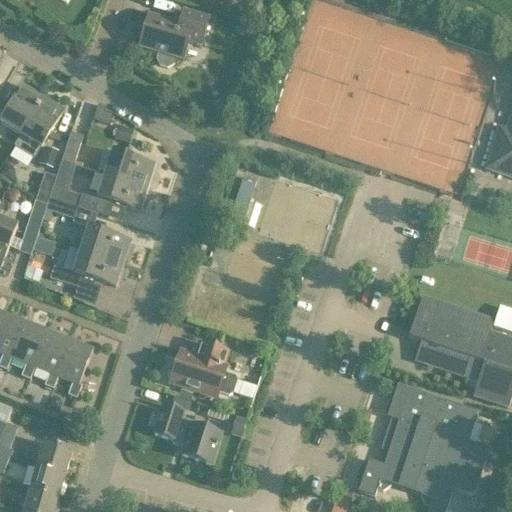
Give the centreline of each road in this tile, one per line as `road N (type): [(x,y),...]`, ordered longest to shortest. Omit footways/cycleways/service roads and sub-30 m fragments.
road 1 (residential): [(99,467),(200,149),(86,82)]
road 2 (residential): [(252,511),(99,467)]
